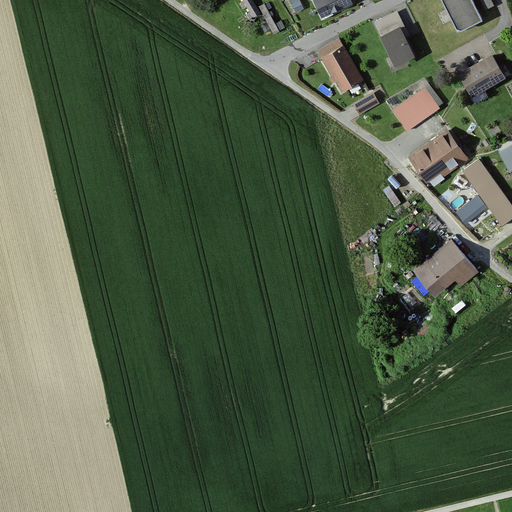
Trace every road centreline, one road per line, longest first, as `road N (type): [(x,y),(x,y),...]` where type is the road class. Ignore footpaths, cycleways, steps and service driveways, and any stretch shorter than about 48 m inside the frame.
road 1 (residential): [(269,67),(385,152),(511,279)]
road 2 (residential): [(269,67),(394,0)]
road 3 (residential): [(169,0),(269,67)]
